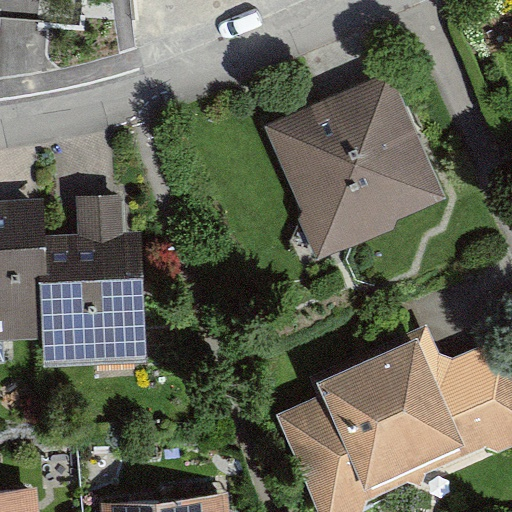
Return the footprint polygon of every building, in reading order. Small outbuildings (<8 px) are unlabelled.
[(387,74),(269,125),(323,250),(441,200),(387,74)] [(41,268),(44,330),(45,356),(149,351),(144,231),(127,232),(126,190),(78,192),(80,234),(49,235),(50,268),(41,268)] [(0,198),(0,331),(44,330),(41,268),(50,268),(49,235),(47,196),(0,198)] [(320,398),(283,414),(323,511),(365,511),(371,510),(362,490),(474,443),(482,462),(511,449),(511,354),(507,341),(456,363),(440,326),(312,379),(320,398)] [(52,511),(51,490),(0,491),(0,511),(52,511)] [(234,511),(234,493),(107,498),(107,511),(234,511)]
